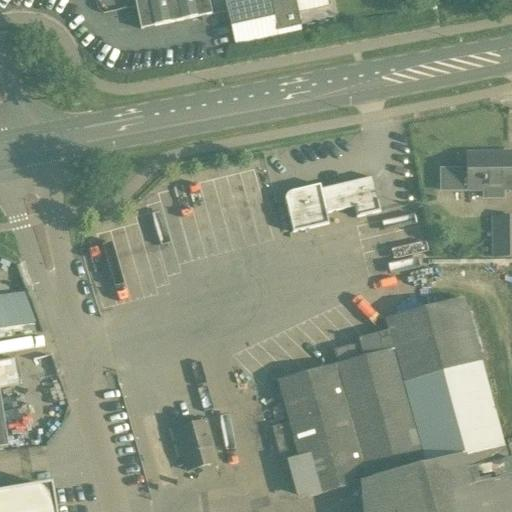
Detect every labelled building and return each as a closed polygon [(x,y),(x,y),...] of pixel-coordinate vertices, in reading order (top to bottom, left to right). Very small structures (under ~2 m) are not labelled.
[(134,0),(140,29),(208,15),(205,0),(134,0)] [(223,0),(233,46),(295,33),(294,29),(299,28),(296,14),(293,0),(223,0)] [(438,170),(439,192),(481,192),(481,201),(504,201),(504,191),(511,191),(511,155),(465,156),(466,169),(438,170)] [(318,187),(289,194),(286,196),(284,199),(284,203),(291,235),(327,226),(325,216),(353,209),(355,220),(379,215),(371,180),(335,188),(336,192),(320,196),(318,187)] [(511,258),(511,217),(491,217),(491,259),(511,258)] [(153,243),(111,254),(119,284),(161,273),(153,243)] [(0,294),(0,334),(32,331),(27,291),(0,294)] [(275,383),(287,425),(272,429),(280,462),(296,458),(307,500),(310,500),(357,487),(359,511),(511,511),(511,479),(463,300),(383,322),(386,333),(356,341),(361,359),(275,383)] [(356,346),(332,352),(336,366),(359,359),(356,346)] [(0,449),(7,449),(0,407),(0,389),(20,387),(15,360),(0,362),(0,449)] [(174,448),(178,447),(186,473),(216,464),(205,423),(170,433),(174,448)] [(0,511),(58,511),(54,485),(0,493),(0,511)]
